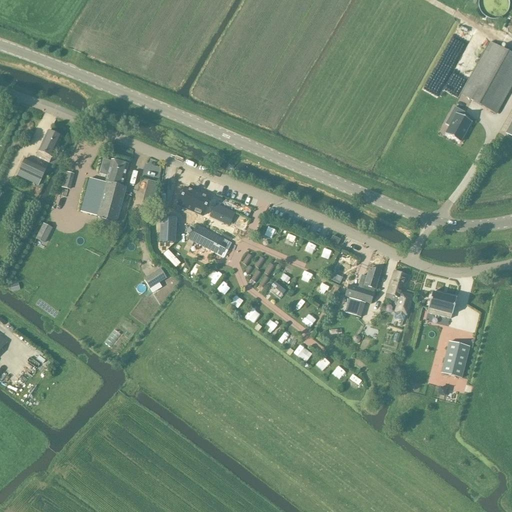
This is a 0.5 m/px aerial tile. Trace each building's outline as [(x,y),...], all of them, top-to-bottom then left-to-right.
[(485,9),(494,19),(506,7),(501,2),(503,0),(483,0),(481,2),(487,8),(485,9)] [(496,115),(511,85),(511,56),(489,44),(460,96),(496,115)] [(461,112),(454,108),(445,125),(449,127),(445,135),(460,143),(471,123),(459,116),(461,112)] [(48,132),(36,157),(49,163),(61,138),(48,132)] [(24,160),(19,172),(26,175),(24,180),(38,186),(40,182),(46,170),(24,160)] [(103,160),(99,175),(107,177),(105,184),(121,188),(127,165),(117,163),(117,161),(114,160),(112,161),(111,161),(110,162),(103,160)] [(70,190),(74,175),(64,172),(60,188),(70,190)] [(97,218),(115,223),(124,189),(121,188),(105,184),(96,182),(89,180),(85,200),(81,214),(97,218)] [(153,199),(157,183),(150,182),(146,197),(153,199)] [(177,206),(202,217),(210,199),(184,188),(177,206)] [(215,205),(209,218),(229,227),(235,213),(215,205)] [(159,243),(175,244),(176,220),(160,219),(159,243)] [(197,226),(189,240),(220,256),(227,242),(197,226)] [(289,234),(285,242),(292,246),(296,238),(289,234)] [(337,246),(340,240),(332,237),(330,242),(337,246)] [(320,257),(328,261),(332,253),(324,249),(320,257)] [(261,259),(255,266),(259,269),(264,261),(261,259)] [(286,263),(282,271),(293,276),(297,267),(286,263)] [(373,268),(371,270),(369,269),(367,278),(362,276),(359,285),(360,286),(359,289),(349,286),(345,297),(370,304),(374,290),(380,273),(377,272),(376,269),(373,268)] [(160,269),(144,280),(149,289),(152,294),(161,288),(159,284),(166,279),(170,276),(162,269),(160,270),(160,269)] [(402,293),(408,276),(394,272),(387,294),(399,298),(394,312),(396,312),(394,319),(403,322),(405,315),(406,316),(412,296),(402,293)] [(225,295),(229,289),(221,283),(217,289),(225,295)] [(271,293),(280,297),(284,286),(275,283),(271,293)] [(451,316),(452,316),(456,299),(455,299),(432,294),(432,293),(427,310),(428,310),(427,314),(450,320),(451,316)] [(231,302),(238,306),(241,301),(234,297),(231,302)] [(360,318),(364,304),(349,299),(344,314),(360,318)] [(251,307),(245,316),(252,321),(258,312),(251,307)] [(461,322),(453,319),(450,325),(473,334),(481,314),(467,308),(461,322)] [(441,374),(461,379),(469,348),(449,343),(441,374)] [(301,357),(306,350),(299,344),(293,351),(301,357)] [(323,367),(326,370),(329,366),(320,358),(313,367),(318,372),(323,367)] [(336,366),(331,374),(339,380),(345,373),(336,366)] [(353,377),(349,382),(357,388),(361,383),(353,377)] [(439,388),(438,395),(445,397),(446,390),(439,388)]
